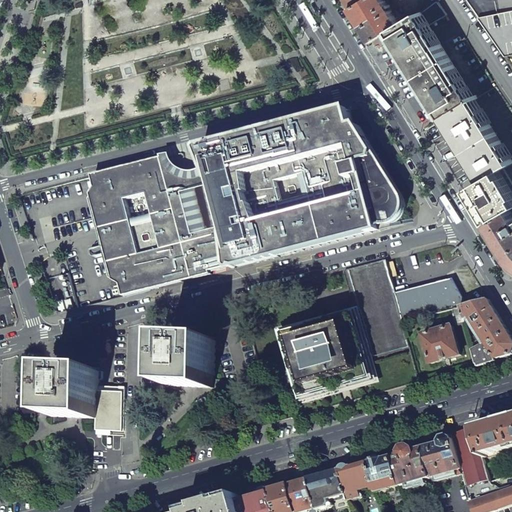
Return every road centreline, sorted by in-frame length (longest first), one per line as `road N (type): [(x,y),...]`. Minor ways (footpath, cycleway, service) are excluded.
road 1 (residential): [(461,226),(39,337)]
road 2 (secondary): [(92,504),(511,387)]
road 3 (residential): [(0,184),(376,85)]
road 4 (secondary): [(461,226),(376,85)]
road 5 (residential): [(39,337),(0,216)]
